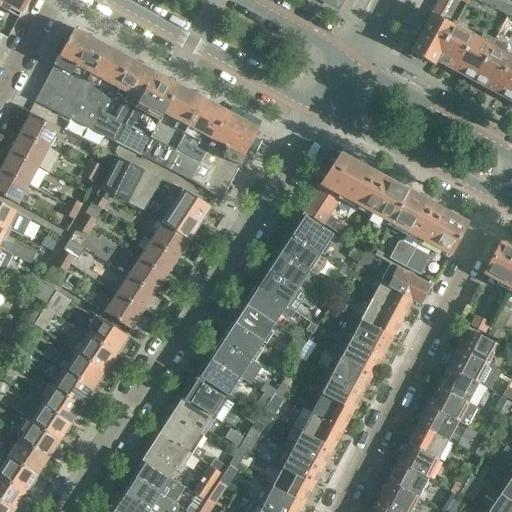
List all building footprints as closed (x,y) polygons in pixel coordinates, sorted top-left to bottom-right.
[(0,0),(0,3),(0,9),(7,13),(10,8),(15,12),(16,11),(20,13),(26,0),(0,0)] [(455,0),(440,0),(432,14),(453,26),(464,4),(455,0)] [(487,0),(485,5),(497,10),(502,1),(499,0),(487,0)] [(497,10),(509,16),(511,10),(511,5),(502,1),(497,10)] [(411,53),(432,64),(433,65),(436,59),(454,26),(453,26),(432,14),(411,53)] [(454,26),(436,59),(474,80),(492,46),(491,46),(494,40),(482,33),(479,39),(454,26)] [(105,45),(73,28),(59,56),(58,55),(53,65),(53,66),(35,100),(66,117),(105,45)] [(129,58),(105,45),(66,117),(90,129),(112,89),(113,87),(129,58)] [(511,57),(492,46),(474,80),(511,101),(511,100),(511,57)] [(154,72),(129,59),(112,89),(128,97),(118,115),(103,106),(90,129),(115,143),(138,100),(154,72)] [(154,72),(138,100),(115,143),(139,154),(160,112),(162,113),(177,85),(154,72)] [(177,85),(162,113),(177,121),(173,128),(184,133),(202,98),(177,85)] [(174,150),(165,167),(190,180),(212,140),(227,112),(202,98),(184,133),(174,150)] [(190,180),(222,196),(238,165),(241,166),(245,157),(244,156),(259,129),(227,112),(190,180)] [(30,113),(19,132),(49,148),(57,133),(56,132),(58,128),(30,113)] [(19,132),(9,151),(39,167),(49,148),(19,132)] [(174,150),(149,137),(139,154),(165,167),(174,150)] [(363,162),(333,145),(316,171),(326,178),(320,187),(340,197),(380,219),(398,186),(361,166),(363,162)] [(9,151),(0,168),(0,169),(29,185),(39,167),(9,151)] [(115,156),(100,189),(127,203),(145,211),(161,178),(115,156)] [(90,159),(86,167),(98,174),(103,166),(90,159)] [(86,167),(82,175),(94,182),(98,174),(86,167)] [(0,169),(0,194),(18,204),(20,200),(20,201),(29,185),(0,169)] [(466,223),(398,186),(380,219),(407,234),(419,240),(432,247),(444,254),(444,253),(449,255),(466,223)] [(320,187),(304,212),(343,236),(348,228),(329,216),(340,197),(320,187)] [(178,195),(160,223),(189,241),(190,239),(196,239),(200,233),(198,228),(211,208),(183,189),(179,196),(178,195)] [(95,195),(91,202),(103,210),(107,202),(95,195)] [(70,198),(65,205),(78,212),(82,205),(70,198)] [(0,225),(8,229),(22,237),(30,219),(0,201),(0,225)] [(103,210),(91,202),(80,220),(91,228),(103,210)] [(65,205),(61,213),(74,220),(78,212),(65,205)] [(292,234),(320,253),(330,238),(331,239),(333,235),(332,235),(304,216),(299,225),(295,225),(291,230),(292,234)] [(91,228),(80,220),(76,227),(87,235),(91,228)] [(160,223),(149,240),(177,259),(189,241),(160,223)] [(0,248),(30,263),(35,254),(3,238),(8,229),(0,225),(0,248)] [(320,253),(292,234),(287,242),(283,243),(280,248),(281,252),(308,271),(315,276),(327,258),(320,253)] [(406,266),(419,240),(407,234),(403,241),(398,242),(390,258),(406,266)] [(57,242),(46,237),(41,245),(52,251),(57,242)] [(68,240),(62,250),(74,256),(77,258),(82,249),(68,240)] [(149,240),(137,258),(166,277),(177,259),(149,240)] [(432,247),(419,240),(406,266),(421,275),(430,258),(428,254),(432,247)] [(511,248),(502,243),(484,274),(511,289),(511,248)] [(0,272),(1,273),(10,254),(0,248),(0,272)] [(352,248),(347,256),(357,262),(362,255),(352,248)] [(74,256),(62,250),(58,257),(70,264),(74,256)] [(375,256),(366,251),(357,265),(367,270),(372,260),(375,256)] [(269,269),(298,287),(308,271),(281,252),(275,260),(271,261),(268,266),(269,269)] [(70,264),(58,257),(54,264),(46,276),(57,283),(65,272),(70,264)] [(137,258),(126,276),(154,294),(166,277),(137,258)] [(349,277),(351,274),(341,267),(336,276),(346,282),(349,277)] [(380,282),(378,284),(411,301),(420,305),(421,303),(424,303),(427,297),(425,294),(430,286),(398,268),(396,272),(394,271),(386,286),(380,282)] [(294,311),(295,312),(306,295),(297,289),(298,287),(269,269),(264,278),(260,278),(256,283),(258,287),(257,288),(294,311)] [(354,269),(351,274),(349,277),(358,282),(362,273),(354,269)] [(21,281),(31,287),(35,279),(37,276),(32,273),(24,275),(21,281)] [(375,291),(369,303),(401,320),(402,318),(406,317),(409,312),(407,309),(411,301),(378,284),(380,282),(366,275),(361,284),(375,291)] [(126,276),(116,292),(143,312),(154,294),(126,276)] [(55,291),(35,279),(31,287),(51,298),(55,291)] [(294,311),(257,288),(252,295),(248,296),(245,301),(246,305),(245,305),(274,324),(281,313),(289,318),(294,311)] [(69,300),(55,291),(51,298),(44,308),(54,314),(59,317),(69,300)] [(116,292),(103,312),(131,330),(143,312),(116,292)] [(317,301),(307,295),(302,303),(311,309),(317,301)] [(341,311),(345,305),(335,299),(331,305),(341,311)] [(369,303),(358,322),(391,338),(392,336),(396,335),(399,331),(397,327),(401,320),(369,303)] [(274,324),(245,305),(240,313),(237,314),(233,319),(234,323),(262,342),(269,331),(274,324)] [(341,311),(331,305),(326,313),(337,319),(341,311)] [(54,314),(44,308),(33,325),(43,331),(54,314)] [(473,315),(468,325),(472,327),(484,334),(489,324),(473,315)] [(97,317),(86,335),(116,354),(119,348),(124,347),(127,342),(126,338),(127,336),(121,332),(97,317)] [(313,333),(317,327),(310,322),(306,328),(313,333)] [(358,322),(349,341),(382,357),(383,355),(386,354),(389,350),(387,346),(391,338),(358,322)] [(222,341),(251,360),(262,342),(234,323),(229,331),(225,332),(221,337),(222,341)] [(17,327),(8,345),(16,349),(28,332),(17,327)] [(501,332),(492,327),(489,332),(498,337),(501,332)] [(338,344),(342,335),(330,329),(325,337),(338,344)] [(459,348),(458,350),(487,365),(495,350),(498,346),(468,330),(464,339),(460,339),(457,345),(459,348)] [(86,335),(75,352),(104,371),(108,365),(112,364),(116,359),(115,354),(116,354),(86,335)] [(300,353),(305,344),(295,338),(290,347),(300,353)] [(308,340),(305,344),(300,353),(297,357),(304,361),(315,343),(308,340)] [(251,360),(222,341),(217,349),(213,349),(210,354),(211,358),(210,359),(239,377),(250,385),(262,367),(251,360)] [(349,341),(339,358),(372,375),(373,373),(377,372),(380,367),(378,364),(382,357),(349,341)] [(0,354),(6,362),(16,349),(8,345),(3,342),(0,345),(0,354)] [(31,349),(21,343),(17,350),(26,356),(31,349)] [(39,353),(54,363),(61,353),(46,343),(39,353)] [(449,367),(448,367),(478,382),(483,372),(492,377),(496,369),(487,365),(458,350),(454,358),(450,359),(447,364),(449,367)] [(75,352),(63,369),(93,388),(97,382),(101,381),(104,376),(103,372),(104,371),(75,352)] [(290,368),(294,362),(284,355),(280,362),(290,368)] [(304,361),(297,357),(294,362),(290,368),(297,373),(304,361)] [(339,358),(330,377),(362,394),(363,392),(367,391),(369,386),(368,383),(372,375),(339,358)] [(199,376),(198,377),(227,396),(229,393),(239,377),(210,359),(205,366),(202,367),(198,372),(199,376)] [(437,383),(438,386),(467,402),(478,382),(448,367),(443,377),(440,378),(437,383)] [(63,369),(52,386),(81,406),(86,400),(90,399),(93,394),(92,390),(93,388),(63,369)] [(2,370),(0,373),(0,378),(8,384),(12,377),(2,370)] [(276,386),(282,377),(273,371),(267,380),(276,386)] [(330,377),(320,396),(352,412),(353,410),(357,409),(360,405),(358,401),(362,394),(330,377)] [(232,404),(197,381),(191,389),(188,388),(183,396),(185,398),(185,399),(211,416),(221,422),(232,404)] [(281,382),(274,393),(282,397),(288,386),(281,382)] [(44,398),(40,404),(70,424),(75,417),(79,416),(82,412),(81,407),(81,406),(52,386),(47,383),(39,395),(44,398)] [(476,408),(467,402),(438,386),(433,396),(430,397),(427,402),(429,405),(428,406),(457,421),(467,426),(476,408)] [(265,403),(271,395),(264,390),(258,399),(265,403)] [(282,397),(274,393),(262,410),(272,415),(282,397)] [(320,396),(310,414),(342,431),(343,429),(347,429),(350,424),(348,420),(352,412),(320,396)] [(492,415),(502,420),(511,403),(511,400),(502,396),(492,415)] [(173,416),(173,417),(199,434),(211,416),(185,399),(179,408),(176,406),(171,414),(173,416)] [(40,404),(29,421),(44,431),(59,440),(63,434),(67,434),(70,429),(69,425),(70,424),(40,404)] [(419,424),(418,425),(447,441),(457,421),(428,406),(423,415),(420,416),(417,421),(419,424)] [(253,424),(259,416),(245,407),(240,416),(253,424)] [(338,439),(342,431),(310,414),(302,410),(293,428),(301,432),(333,449),(334,448),(338,447),(340,442),(338,439)] [(166,428),(160,435),(190,455),(200,460),(205,453),(192,444),(199,434),(173,417),(171,419),(169,417),(163,426),(166,428)] [(22,433),(18,438),(48,458),(52,452),(56,451),(59,446),(58,442),(59,440),(44,431),(29,421),(25,419),(18,429),(22,433)] [(255,422),(252,428),(259,432),(263,426),(255,422)] [(495,430),(483,423),(479,432),(491,438),(495,430)] [(409,443),(408,443),(437,459),(447,441),(418,425),(413,434),(410,434),(407,439),(409,443)] [(240,446),(247,450),(251,452),(262,433),(259,432),(252,428),(245,438),(240,446)] [(240,446),(245,438),(232,429),(226,437),(240,446)] [(504,435),(497,430),(491,438),(500,443),(504,435)] [(480,456),(491,438),(477,431),(467,450),(480,456)] [(301,432),(291,450),(323,467),(327,459),(331,459),(333,454),(332,451),(333,449),(301,432)] [(149,454),(150,455),(160,461),(174,471),(175,472),(176,471),(179,473),(183,466),(190,455),(160,435),(160,436),(158,435),(152,444),(155,445),(149,454)] [(18,438),(7,456),(36,476),(41,469),(45,468),(48,464),(47,459),(48,458),(18,438)] [(402,455),(398,463),(427,478),(437,459),(408,443),(407,446),(404,446),(401,452),(402,455)] [(247,450),(240,446),(228,463),(235,467),(237,468),(247,450)] [(511,475),(511,476),(511,478),(511,450),(506,446),(502,453),(511,459),(511,461),(506,471),(511,475)] [(270,463),(281,469),(313,486),(318,478),(322,477),(324,472),(322,469),(323,467),(291,450),(286,460),(275,455),(270,463)] [(150,455),(145,463),(159,473),(169,479),(174,471),(160,461),(150,455)] [(7,456),(0,465),(0,476),(25,493),(29,487),(33,486),(37,481),(36,477),(36,476),(7,456)] [(214,459),(209,467),(221,474),(226,467),(214,459)] [(170,480),(169,479),(159,473),(145,463),(144,462),(134,478),(150,488),(159,494),(174,504),(179,507),(183,500),(168,490),(168,489),(164,486),(166,483),(167,484),(170,480)] [(459,470),(468,475),(473,467),(463,462),(459,470)] [(235,467),(228,463),(226,467),(221,474),(216,482),(224,486),(235,467)] [(421,490),(427,478),(398,463),(397,465),(393,466),(391,471),(392,474),(388,481),(418,497),(422,499),(426,493),(421,490)] [(506,485),(499,495),(511,504),(511,478),(511,476),(511,475),(506,471),(497,465),(491,475),(506,485)] [(216,482),(221,474),(209,467),(193,492),(204,499),(216,482)] [(281,469),(271,488),(303,505),(308,497),(312,496),(314,491),(313,488),(313,486),(281,469)] [(461,486),(468,475),(459,470),(449,490),(457,493),(461,486)] [(478,481),(468,475),(461,486),(471,492),(478,481)] [(0,501),(13,511),(18,504),(22,504),(25,499),(24,494),(25,493),(0,476),(0,501)] [(134,478),(123,494),(149,510),(151,511),(163,511),(165,510),(167,511),(175,511),(179,507),(174,504),(159,494),(150,488),(134,478)] [(382,493),(378,501),(399,511),(409,511),(418,497),(388,481),(387,484),(383,485),(381,490),(382,493)] [(225,487),(224,486),(216,482),(204,499),(215,504),(225,487)] [(271,488),(261,507),(271,511),(303,511),(304,510),(303,507),(303,505),(271,488)] [(453,499),(457,493),(449,490),(440,508),(446,511),(453,499)] [(123,494),(113,509),(117,511),(147,511),(149,510),(123,494)] [(511,511),(511,504),(499,495),(487,511),(511,511)] [(209,511),(215,504),(204,499),(197,510),(195,511),(209,511)] [(453,499),(446,511),(445,511),(456,511),(461,505),(453,499)] [(0,501),(0,511),(12,511),(13,511),(0,501)] [(271,511),(261,507),(251,501),(245,511),(271,511)] [(371,511),(399,511),(378,501),(377,503),(374,503),(371,509),(371,511)]
